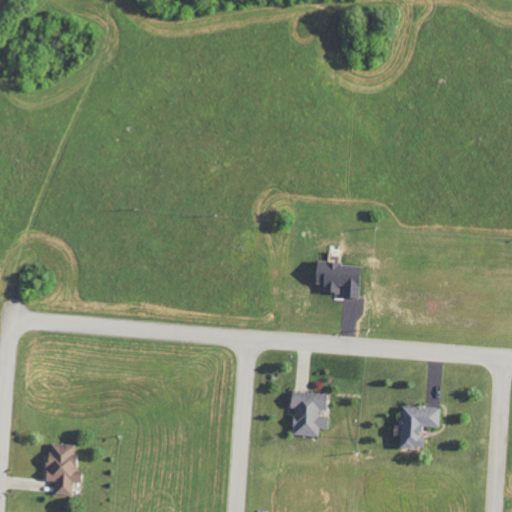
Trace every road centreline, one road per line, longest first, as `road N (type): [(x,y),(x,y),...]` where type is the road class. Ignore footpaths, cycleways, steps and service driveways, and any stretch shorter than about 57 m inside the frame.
road 1 (residential): [(0,442),(9,321),(511,359)]
road 2 (residential): [(234,511),(247,339)]
road 3 (residential): [(493,511),(503,359)]
